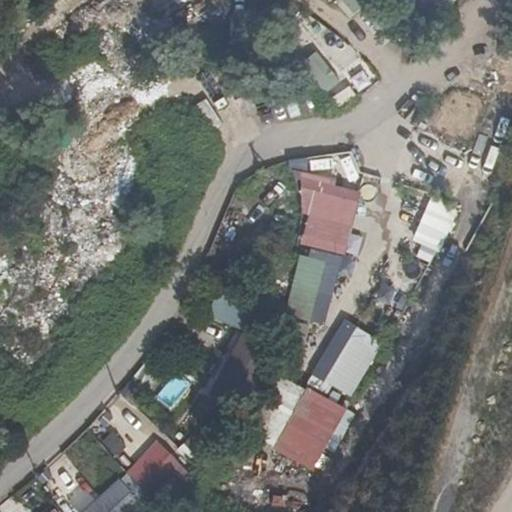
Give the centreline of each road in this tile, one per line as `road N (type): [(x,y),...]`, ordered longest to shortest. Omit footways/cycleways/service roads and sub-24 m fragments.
road 1 (residential): [(0,472),(102,373),(156,301),(216,172),(239,151),(361,118),(446,46),(468,0)]
road 2 (unknown): [(368,258),(385,183),(381,150),(361,118)]
